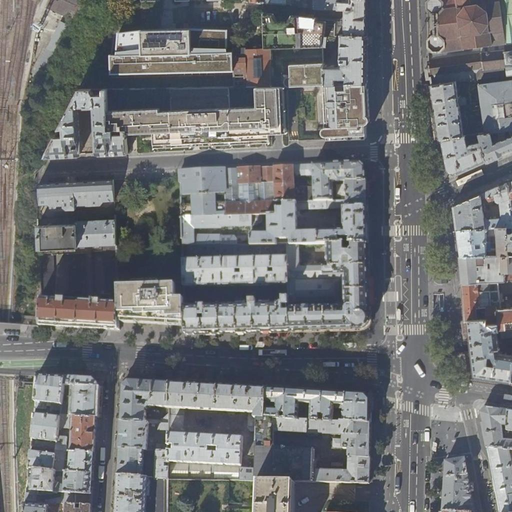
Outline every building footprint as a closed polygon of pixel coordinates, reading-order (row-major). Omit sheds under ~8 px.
[(83,0),(49,0),(47,5),(74,18),(83,0)] [(250,0),(251,2),(323,9),(339,9),(339,2),(352,2),(352,0),(250,0)] [(368,15),(368,0),(352,0),(352,2),(339,2),(339,9),(339,10),(346,10),(346,15),(345,20),(337,19),(337,20),(336,36),(368,35),(368,15)] [(428,52),(511,41),(511,0),(426,0),(427,9),(432,14),(433,14),(433,23),(433,34),(428,38),(428,52)] [(337,20),(263,14),(265,49),(266,49),(272,49),(323,47),(324,46),(325,37),(336,38),(336,42),(341,45),(340,66),(324,66),(325,77),(325,85),(326,85),(335,84),(335,78),(341,78),(341,80),(347,80),(347,84),(367,83),(367,68),(368,49),(368,35),(336,36),(337,20)] [(111,74),(235,71),(234,52),(229,52),(228,49),(228,30),(192,30),(143,31),(118,35),(116,56),(110,56),(111,74)] [(511,41),(428,52),(428,58),(426,58),(427,69),(428,79),(430,78),(432,85),(455,82),(475,79),(476,81),(478,81),(477,78),(484,77),(484,80),(486,79),(486,77),(494,76),(495,79),(497,79),(496,75),(511,72),(511,41)] [(258,86),(271,86),(272,49),(266,49),(266,50),(245,51),(245,49),(236,49),(234,49),(234,52),(235,71),(235,81),(246,81),(246,87),(258,87),(258,86)] [(325,85),(324,66),(324,65),(289,64),(290,86),(325,85)] [(511,78),(479,83),(485,132),(488,132),(496,131),(505,130),(510,129),(511,128),(511,78)] [(455,82),(432,85),(433,93),(433,95),(436,114),(439,133),(440,139),(442,139),(464,136),(455,82)] [(367,137),(367,83),(347,84),(347,89),(335,90),(335,84),(326,85),(326,90),(325,90),(325,123),(327,123),(327,137),(326,137),(326,139),(367,137)] [(282,87),(271,86),(258,86),(258,87),(258,107),(231,108),(230,87),(170,89),(171,111),(161,112),(161,109),(108,111),(109,131),(113,131),(124,130),(127,130),(127,134),(154,133),(155,145),(189,143),(246,141),(271,139),(271,134),(284,133),(282,87)] [(108,111),(108,90),(104,90),(104,95),(95,96),(92,90),(80,91),(60,129),(65,129),(65,137),(55,138),(45,158),(79,156),(80,155),(81,155),(79,108),(96,108),(98,154),(99,155),(128,154),(127,134),(127,130),(124,130),(124,135),(113,135),(113,131),(109,131),(108,111)] [(511,128),(510,129),(510,133),(506,134),(505,130),(496,131),(496,134),(499,134),(500,141),(490,145),(488,132),(485,132),(481,133),(486,159),(509,150),(511,148),(511,128)] [(464,136),(442,139),(445,155),(448,170),(454,173),(473,165),(486,159),(481,133),(478,134),(479,138),(478,138),(477,139),(477,141),(472,143),(470,146),(468,135),(464,136)] [(367,168),(361,163),(336,164),(300,166),(256,168),(224,169),(203,170),(180,171),(180,177),(181,195),(192,195),(192,205),(181,205),(182,217),(263,215),(267,214),(276,214),(276,208),(276,203),(283,203),(346,201),(346,197),(346,193),(347,181),(367,181),(367,172),(367,168)] [(115,201),(114,180),(74,182),(41,183),(42,204),(50,204),(54,206),(54,210),(75,209),(75,207),(100,206),(104,202),(115,201)] [(350,238),(350,243),(369,245),(368,215),(368,198),(367,181),(347,181),(346,193),(351,193),(351,200),(350,200),(349,197),(346,197),(346,201),(283,203),(283,208),(276,208),(276,214),(267,214),(267,233),(251,233),(251,237),(192,237),(192,227),(252,226),(260,225),(263,221),(263,215),(182,217),(183,245),(251,245),(278,245),(287,244),(291,244),(339,243),(339,238),(340,237),(341,238),(350,238)] [(455,218),(457,230),(511,226),(511,216),(508,183),(487,192),(454,206),(455,218)] [(40,247),(116,245),(115,220),(77,221),(77,224),(39,226),(40,247)] [(511,226),(457,230),(458,243),(460,256),(475,255),(483,256),(511,255),(511,226)] [(343,243),(339,243),(291,244),(287,244),(288,283),(288,294),(289,332),(295,331),(310,331),(363,330),(365,329),(367,329),(368,327),(369,325),(371,323),(371,321),(370,297),(369,266),(369,261),(369,254),(369,245),(350,243),(343,243)] [(287,244),(278,245),(251,245),(183,245),(184,284),(184,287),(288,283),(287,244)] [(69,300),(118,301),(118,286),(116,245),(40,247),(41,297),(41,299),(52,299),(54,286),(53,255),(67,255),(69,300)] [(461,284),(498,282),(511,281),(511,255),(483,256),(475,255),(460,256),(461,272),(461,284)] [(498,282),(461,284),(462,288),(463,302),(465,320),(468,320),(487,319),(487,324),(498,324),(499,330),(509,329),(511,328),(511,309),(500,310),(499,287),(498,282)] [(176,285),(118,286),(118,301),(119,319),(163,322),(179,323),(186,323),(185,305),(185,299),(185,298),(176,299),(176,285)] [(250,304),(185,305),(186,323),(186,334),(226,333),(268,332),(273,332),(289,332),(288,294),(283,294),(283,297),(283,303),(256,304),(256,299),(250,300),(250,304)] [(118,301),(69,300),(52,299),(41,299),(41,302),(39,326),(55,327),(96,329),(120,330),(119,319),(118,301)] [(487,319),(468,320),(471,347),(472,351),(474,375),(511,381),(511,374),(511,353),(511,356),(499,354),(499,349),(498,340),(497,340),(497,332),(499,330),(498,324),(487,324),(487,319)] [(474,375),(472,351),(465,352),(468,374),(474,375)] [(65,384),(66,377),(52,376),(38,375),(35,407),(46,409),(47,403),(51,403),(50,409),(62,410),(63,401),(64,392),(65,384)] [(78,378),(66,377),(65,384),(98,388),(98,384),(93,379),(78,378)] [(170,407),(170,383),(148,382),(129,380),(123,385),(122,403),(121,421),(148,423),(159,423),(170,424),(170,409),(161,420),(146,419),(146,409),(150,406),(170,407)] [(193,384),(170,383),(170,407),(170,409),(170,424),(170,430),(169,452),(169,463),(169,468),(169,480),(255,482),(256,469),(242,468),(243,438),(183,435),(184,409),(227,411),(229,414),(235,414),(237,412),(249,412),(249,428),(252,431),(257,431),(257,418),(266,418),(266,388),(249,387),(227,386),(193,384)] [(98,388),(65,384),(64,392),(75,393),(74,416),(97,418),(97,403),(98,388)] [(284,389),(266,388),(266,418),(302,420),(302,415),(298,415),(299,409),(307,409),(307,420),(371,423),(371,413),(371,401),(371,400),(366,394),(346,393),(325,392),(284,389)] [(70,402),(63,401),(62,410),(61,415),(68,416),(70,402)] [(483,431),(487,448),(488,448),(511,450),(511,410),(496,408),(486,407),(481,413),(483,423),(482,423),(483,431)] [(58,437),(59,428),(61,417),(35,414),(32,438),(58,442),(58,437)] [(68,416),(61,415),(61,417),(59,428),(70,429),(71,416),(68,416)] [(97,418),(74,416),(72,451),(95,453),(96,435),(97,418)] [(257,431),(256,435),(256,453),(256,469),(255,482),(294,482),(359,483),(370,483),(371,458),(370,458),(370,453),(371,423),(307,420),(302,420),(266,418),(257,418),(257,431)] [(147,450),(148,423),(121,421),(120,434),(120,448),(144,450),(147,450)] [(58,437),(58,442),(57,449),(57,450),(67,451),(68,437),(58,437)] [(30,468),(54,470),(57,450),(57,449),(32,446),(30,468)] [(142,478),(144,450),(120,448),(119,462),(118,476),(142,478)] [(511,450),(488,448),(494,481),(499,511),(511,511),(511,464),(511,462),(511,461),(511,450)] [(67,451),(57,450),(54,470),(64,471),(65,462),(71,462),(70,472),(94,474),(94,463),(95,453),(72,451),(67,451)] [(169,463),(169,452),(156,451),(155,479),(169,480),(169,468),(166,468),(166,467),(166,466),(165,466),(165,465),(164,465),(164,463),(169,463)] [(443,511),(457,511),(474,511),(471,493),(470,488),(471,488),(465,458),(449,460),(445,461),(445,466),(443,492),(444,492),(444,497),(443,497),(442,511),(443,511)] [(54,470),(30,468),(28,489),(53,491),(54,470)] [(63,492),(64,471),(54,470),(53,491),(63,492)] [(70,472),(64,471),(63,492),(93,494),(93,486),(94,474),(70,472)] [(155,479),(142,478),(118,476),(117,497),(116,511),(168,511),(169,480),(155,479)] [(293,511),(294,482),(255,482),(169,480),(168,511),(293,511)] [(46,495),(53,494),(53,491),(28,489),(26,503),(49,506),(60,504),(67,504),(92,505),(93,494),(63,492),(62,495),(61,498),(59,498),(49,500),(47,500),(46,500),(45,503),(37,502),(38,494),(46,495)] [(48,511),(49,506),(26,503),(25,511),(48,511)]
